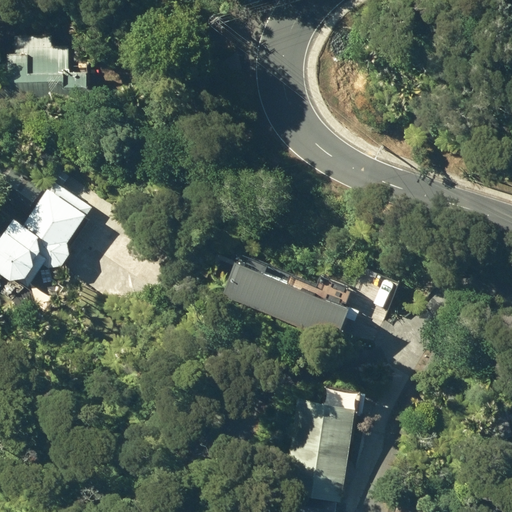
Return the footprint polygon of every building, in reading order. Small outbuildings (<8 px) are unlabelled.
[(0,73),(0,103),(89,105),(89,76),(70,76),(70,47),(55,47),(55,36),(16,36),(16,54),(9,55),(8,74),(0,73)] [(2,180),(34,204),(44,191),(12,167),(2,180)] [(21,284),(30,289),(43,267),(50,271),(61,270),(69,259),(68,248),(87,218),(48,193),(24,229),(15,222),(4,238),(0,235),(0,277),(10,284),(21,284)] [(225,300),(368,362),(399,291),(362,275),(348,309),(241,263),(225,300)] [(96,346),(112,345),(112,333),(97,333),(96,346)] [(282,493),(342,502),(356,411),(295,402),(282,493)]
